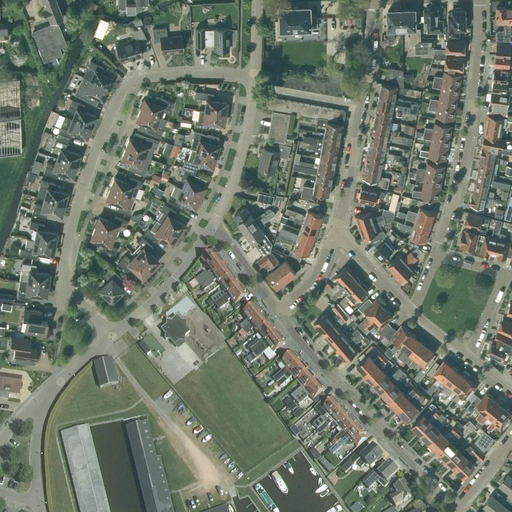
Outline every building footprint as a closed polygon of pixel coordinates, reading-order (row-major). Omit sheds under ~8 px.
[(42,0),(45,7),(43,8),(46,17),(49,16),(52,25),(32,32),(43,62),(47,60),(49,66),(58,63),(56,57),(62,55),(59,46),(64,44),(56,22),(59,21),(58,19),(62,18),(55,0),(42,0)] [(142,10),(142,5),(149,5),(148,0),(135,0),(136,2),(136,5),(136,11),(142,10)] [(127,2),(127,14),(134,14),(136,14),(136,13),(136,11),(136,5),(136,2),(127,2)] [(310,8),(310,6),(281,7),(281,8),(282,23),(278,23),(279,36),(296,36),(295,29),(311,28),(318,27),(317,17),(311,18),(310,8)] [(458,28),(468,28),(467,18),(465,18),(465,9),(462,7),(455,7),(453,10),(453,15),(450,16),(450,29),(446,29),(447,38),(459,38),(458,28)] [(510,8),(510,7),(497,7),(497,8),(497,23),(503,23),(504,31),(495,31),(491,31),(491,35),(495,34),(496,41),(510,41),(511,40),(510,8)] [(415,9),(402,10),(402,29),(410,28),(411,45),(415,45),(416,53),(429,53),(429,52),(432,52),(432,41),(428,42),(428,41),(421,41),(421,28),(416,28),(415,9)] [(438,19),(438,9),(425,10),(425,16),(425,22),(425,27),(428,27),(429,32),(443,31),(443,22),(439,22),(439,19),(438,19)] [(402,29),(402,10),(388,10),(389,40),(394,40),(394,29),(402,29)] [(110,23),(103,17),(96,25),(103,31),(110,23)] [(0,36),(8,37),(8,39),(9,38),(9,26),(3,26),(3,22),(0,22),(0,36)] [(133,41),(116,46),(121,62),(143,55),(140,45),(148,43),(141,28),(140,28),(134,30),(130,31),(133,41)] [(166,28),(152,29),(154,42),(161,41),(162,53),(183,51),(182,36),(167,37),(166,28)] [(214,45),(214,50),(229,50),(228,28),(214,29),(205,30),(205,28),(195,28),(195,46),(204,45),(214,45)] [(446,49),(439,48),(435,48),(435,53),(445,54),(446,52),(464,54),(465,40),(447,39),(446,49)] [(511,55),(511,51),(511,50),(511,44),(497,43),(496,54),(511,55)] [(445,54),(435,53),(435,54),(433,59),(445,60),(444,69),(463,71),(464,58),(445,56),(445,54)] [(495,66),(510,67),(511,67),(511,60),(511,55),(496,54),(495,66)] [(105,57),(102,61),(108,67),(112,62),(105,57)] [(91,61),(83,77),(108,89),(109,88),(111,88),(113,83),(112,81),(113,79),(100,73),(103,67),(91,61)] [(389,67),(387,77),(404,80),(404,70),(389,67)] [(345,71),(343,70),(329,68),(327,81),(341,84),(343,84),(345,71)] [(511,70),(510,70),(495,68),(494,79),(508,81),(509,77),(511,77),(511,70)] [(434,81),(460,86),(462,74),(445,71),(444,77),(435,75),(434,81)] [(283,86),(285,75),(279,74),(277,85),(283,86)] [(103,100),(108,89),(83,77),(75,93),(87,99),(90,93),(103,100)] [(301,89),(303,79),(297,77),(295,88),(301,89)] [(382,83),(380,94),(396,98),(397,92),(406,93),(407,88),(404,87),(404,80),(387,77),(385,84),(382,83)] [(19,78),(0,78),(0,152),(21,152),(20,117),(21,117),(19,78)] [(506,92),(506,94),(511,95),(511,87),(508,87),(508,81),(494,79),(492,90),(506,92)] [(319,92),(321,82),(315,81),(313,91),(319,92)] [(458,97),(460,86),(434,81),(433,87),(441,88),(440,94),(458,97)] [(338,85),(336,96),(342,97),(344,86),(338,85)] [(206,99),(205,110),(225,113),(227,102),(212,100),(213,93),(195,91),(194,98),(206,99)] [(506,95),(492,92),(489,112),(506,115),(509,100),(511,101),(511,95),(506,94),(506,95)] [(380,94),(378,106),(417,114),(419,107),(414,106),(414,108),(394,105),(396,98),(380,94)] [(429,103),(456,108),(458,97),(440,94),(439,99),(430,98),(429,103)] [(268,97),(267,108),(273,109),(275,98),(268,97)] [(141,108),(140,109),(159,117),(162,111),(170,113),(173,103),(160,98),(158,104),(144,99),(144,101),(141,101),(140,106),(141,108)] [(275,98),(273,109),(279,110),(281,99),(275,98)] [(91,125),(94,125),(96,120),(94,118),(95,116),(82,111),(85,105),(72,99),(68,109),(75,113),(72,119),(91,127),(91,125)] [(281,99),(279,110),(285,111),(287,100),(281,99)] [(298,102),(296,113),(302,114),(304,104),(298,102)] [(453,120),(456,108),(429,103),(428,109),(437,111),(436,117),(453,120)] [(304,104),(302,114),(308,115),(310,105),(304,104)] [(417,114),(378,106),(375,118),(391,121),(392,115),(402,117),(403,112),(413,114),(413,113),(417,114)] [(322,107),(320,117),(326,119),(328,108),(322,107)] [(328,108),(326,119),(332,120),(334,109),(328,108)] [(159,117),(140,109),(136,120),(150,125),(147,131),(161,136),(164,126),(157,122),(159,117)] [(334,109),(332,120),(338,121),(340,110),(334,109)] [(225,114),(225,113),(205,110),(199,110),(197,120),(195,120),(194,127),(208,129),(209,122),(223,124),(224,122),(226,121),(226,116),(225,114)] [(340,110),(338,121),(339,121),(344,122),(346,111),(340,110)] [(289,114),(274,112),(272,125),(287,128),(289,114)] [(507,120),(511,121),(511,115),(508,115),(507,118),(488,114),(485,135),(500,138),(502,125),(506,126),(507,120)] [(90,128),(91,127),(72,119),(64,116),(60,126),(58,132),(57,135),(69,140),(70,137),(71,138),(73,132),(87,137),(87,135),(90,135),(92,130),(90,128)] [(338,123),(339,121),(338,121),(332,120),(326,119),(320,117),(318,117),(317,124),(327,126),(325,133),(341,137),(343,124),(338,123)] [(373,130),(399,135),(400,131),(394,130),(394,129),(390,128),(391,121),(375,118),(373,130)] [(424,132),(450,137),(452,126),(435,122),(434,128),(425,127),(424,132)] [(272,125),(269,138),(278,139),(285,141),(285,140),(293,141),(294,136),(286,135),(287,128),(272,125)] [(413,138),(403,136),(402,136),(399,135),(373,130),(371,142),(387,145),(388,139),(402,142),(402,143),(411,144),(413,138)] [(196,150),(216,156),(219,145),(207,142),(209,135),(194,131),(192,137),(193,138),(189,149),(191,149),(196,151),(196,150)] [(448,148),(450,137),(424,132),(423,138),(432,140),(431,145),(448,148)] [(303,141),(310,143),(339,148),(341,137),(325,133),(324,140),(304,136),(303,141)] [(57,158),(76,165),(80,154),(67,150),(69,143),(68,143),(69,140),(57,135),(53,145),(61,148),(57,158)] [(496,151),(508,153),(511,153),(511,149),(505,148),(502,148),(503,145),(504,139),(485,136),(482,148),(496,151)] [(125,149),(150,158),(154,148),(156,149),(158,142),(145,137),(143,143),(129,138),(125,149)] [(277,143),(275,150),(264,148),(259,168),(275,171),(279,156),(288,158),(291,146),(292,142),(285,140),(285,141),(278,139),(277,143)] [(384,157),(394,159),(394,158),(400,160),(400,156),(395,155),(385,152),(387,145),(371,142),(368,154),(384,157)] [(322,150),(320,157),(336,160),(339,148),(310,143),(309,147),(317,149),(322,150)] [(448,148),(431,145),(430,151),(421,149),(420,155),(446,160),(448,148)] [(482,156),(481,160),(498,164),(500,158),(495,157),(496,151),(482,148),(481,156),(482,156)] [(146,169),(150,158),(125,149),(121,159),(134,164),(132,171),(145,176),(148,169),(146,169)] [(172,149),(168,161),(173,163),(177,151),(172,149)] [(183,167),(196,172),(197,169),(199,163),(212,167),(216,156),(196,150),(196,151),(191,149),(188,159),(185,158),(183,165),(183,167)] [(382,169),(383,161),(393,163),(394,159),(384,157),(368,154),(366,166),(382,169)] [(315,164),(300,160),(296,160),(295,164),(334,172),(336,160),(320,157),(319,163),(315,162),(315,164)] [(59,171),(73,176),(76,165),(57,158),(55,164),(47,163),(43,172),(57,177),(59,171)] [(481,160),(479,171),(495,174),(497,175),(497,173),(496,172),(492,171),(493,166),(498,167),(498,164),(481,160)] [(417,173),(443,177),(445,166),(428,163),(426,169),(418,167),(417,173)] [(316,180),(332,183),(334,172),(295,164),(293,169),(314,172),(317,173),(316,180)] [(380,176),(382,169),(366,166),(364,178),(379,181),(378,186),(388,189),(390,178),(380,176)] [(200,197),(205,187),(192,181),(195,175),(196,172),(183,167),(182,169),(177,178),(184,183),(182,188),(200,197)] [(493,180),(495,174),(479,171),(476,182),(489,185),(496,186),(510,189),(511,184),(493,180)] [(169,175),(163,172),(160,178),(166,181),(169,175)] [(153,173),(150,180),(158,184),(161,176),(153,173)] [(399,178),(398,184),(404,185),(405,180),(406,174),(400,173),(399,178)] [(441,189),(443,177),(417,173),(416,178),(424,180),(423,185),(441,189)] [(114,177),(110,188),(129,195),(133,185),(141,188),(143,182),(130,176),(127,183),(114,177)] [(45,199),(64,204),(67,193),(53,189),(55,183),(41,179),(40,186),(37,196),(45,199)] [(330,196),(332,183),(316,180),(314,188),(305,186),(303,196),(308,196),(307,198),(322,201),(324,194),(330,196)] [(474,193),(491,197),(493,197),(495,192),(488,190),(489,185),(476,182),(476,184),(474,184),(473,189),(475,189),(474,193)] [(174,185),(169,195),(167,201),(179,207),(182,201),(195,207),(200,197),(182,188),(174,185)] [(438,200),(441,189),(423,185),(422,191),(413,189),(412,195),(438,200)] [(385,192),(362,187),(359,200),(375,203),(377,196),(384,197),(385,192)] [(129,195),(110,188),(106,199),(119,204),(117,210),(130,215),(133,209),(130,208),(134,198),(129,195)] [(257,201),(261,202),(273,204),(275,196),(259,192),(257,201)] [(399,194),(393,193),(389,209),(395,211),(399,194)] [(473,197),(472,196),(470,205),(484,208),(486,201),(490,202),(491,197),(474,193),(473,197)] [(274,204),(281,206),(283,196),(277,195),(274,204)] [(409,204),(411,198),(402,195),(401,201),(409,204)] [(47,211),(61,215),(64,204),(45,199),(43,205),(35,204),(32,214),(46,218),(47,211)] [(432,222),(435,212),(430,210),(433,203),(423,200),(421,207),(420,206),(418,213),(404,208),(403,212),(432,222)] [(319,225),(323,215),(318,213),(321,204),(309,201),(306,209),(308,209),(306,215),(287,209),(286,213),(319,225)] [(163,211),(157,221),(178,235),(184,225),(173,217),(176,212),(165,204),(161,210),(163,211)] [(270,219),(268,217),(267,214),(265,211),(255,219),(246,207),(234,215),(246,233),(262,221),(264,224),(270,219)] [(504,210),(497,208),(495,216),(502,218),(504,210)] [(360,227),(395,215),(395,211),(384,209),(383,214),(374,218),(371,211),(356,216),(360,227)] [(415,221),(413,226),(429,232),(432,222),(403,212),(401,216),(415,221)] [(479,229),(481,223),(488,226),(490,218),(483,216),(483,217),(468,212),(464,225),(479,229)] [(303,224),(301,229),(316,234),(319,225),(286,213),(284,217),(288,218),(303,224)] [(368,236),(374,243),(386,233),(383,231),(379,232),(376,226),(386,223),(394,220),(395,215),(360,227),(363,238),(368,236)] [(95,227),(114,235),(116,229),(121,231),(123,226),(126,227),(128,221),(115,216),(112,222),(99,217),(98,219),(96,220),(94,224),(96,226),(95,227)] [(500,233),(500,231),(500,230),(502,221),(497,220),(494,229),(492,237),(485,235),(485,236),(481,252),(490,254),(490,253),(494,254),(500,233)] [(35,240),(55,244),(57,233),(43,230),(44,224),(30,221),(29,227),(37,229),(35,240)] [(177,236),(178,235),(157,221),(161,224),(155,233),(148,228),(145,234),(156,242),(160,236),(172,244),(173,242),(175,242),(178,238),(177,236)] [(253,243),(255,241),(258,246),(268,238),(261,229),(265,226),(264,224),(262,221),(246,233),(253,243)] [(410,237),(408,242),(419,247),(421,240),(425,242),(429,232),(413,226),(404,223),(400,222),(399,226),(403,228),(412,231),(410,237)] [(114,235),(95,227),(91,238),(104,243),(102,249),(115,254),(118,248),(110,245),(114,235)] [(282,227),(280,233),(312,244),(316,234),(301,229),(299,234),(282,227)] [(479,234),(485,236),(485,235),(486,231),(480,229),(479,233),(465,229),(464,232),(462,232),(460,242),(462,243),(461,247),(475,250),(479,234)] [(312,244),(280,233),(277,238),(292,245),(293,243),(296,243),(294,249),(292,248),(289,255),(301,262),(304,253),(308,255),(312,244)] [(374,243),(378,247),(374,250),(383,259),(387,256),(386,255),(395,248),(390,243),(393,241),(392,239),(395,237),(392,234),(389,237),(386,234),(386,233),(374,243)] [(503,234),(500,233),(494,254),(498,255),(498,256),(506,259),(507,256),(509,247),(511,242),(501,239),(503,234)] [(136,255),(151,269),(158,261),(148,251),(153,246),(142,237),(138,242),(143,247),(136,255)] [(53,253),(55,252),(56,247),(54,245),(55,244),(35,240),(27,238),(25,246),(25,249),(21,249),(19,255),(37,259),(39,252),(52,255),(53,253)] [(270,241),(260,248),(264,255),(271,250),(273,244),(270,241)] [(391,261),(388,264),(396,273),(421,249),(420,248),(417,247),(404,259),(400,254),(392,261),(391,261)] [(421,249),(396,273),(403,281),(407,278),(406,277),(414,269),(410,265),(417,258),(423,252),(421,249)] [(200,285),(226,266),(214,250),(201,259),(210,271),(207,274),(206,272),(195,280),(200,285)] [(267,254),(287,280),(296,273),(286,260),(280,264),(272,253),(270,251),(267,254)] [(268,274),(278,287),(287,280),(267,254),(257,261),(263,267),(268,264),(273,270),(268,274)] [(143,277),(151,269),(136,255),(132,260),(125,255),(118,263),(128,273),(133,268),(143,277)] [(20,281),(48,284),(49,273),(35,271),(36,265),(22,263),(21,273),(20,281)] [(226,266),(200,285),(204,291),(214,283),(214,282),(217,280),(221,285),(233,276),(226,266)] [(100,289),(111,301),(123,290),(116,283),(121,278),(111,267),(103,275),(108,281),(100,289)] [(327,291),(331,295),(354,275),(346,267),(334,278),(339,282),(333,288),(331,286),(327,291)] [(361,282),(354,275),(331,295),(335,299),(339,295),(345,289),(349,293),(361,282)] [(211,299),(215,304),(241,286),(233,276),(221,285),(225,291),(222,294),(221,291),(211,299)] [(32,294),(46,296),(48,284),(20,281),(18,292),(17,298),(31,300),(32,294)] [(347,302),(350,299),(357,306),(368,297),(365,294),(368,290),(361,282),(349,293),(340,302),(345,308),(349,304),(347,302)] [(244,298),(248,295),(241,286),(215,304),(219,310),(229,303),(228,301),(231,299),(234,304),(232,306),(236,311),(247,302),(244,298)] [(363,329),(385,308),(377,299),(373,302),(369,298),(358,308),(362,313),(365,311),(370,316),(363,322),(362,320),(358,324),(363,329)] [(240,326),(243,330),(263,315),(256,304),(252,308),(248,303),(243,308),(246,312),(243,314),(248,320),(240,326)] [(314,324),(322,333),(345,314),(345,313),(337,304),(332,308),(337,314),(331,319),(326,314),(314,324)] [(377,330),(383,336),(392,327),(388,322),(393,317),(385,308),(363,329),(367,333),(371,330),(369,329),(376,323),(380,327),(377,330)] [(24,331),(45,335),(47,322),(40,320),(41,311),(24,309),(23,318),(26,319),(24,331)] [(342,332),(338,327),(348,318),(350,317),(347,312),(345,314),(322,333),(330,342),(342,332)] [(271,324),(263,315),(243,330),(248,336),(252,333),(251,331),(254,329),(258,334),(271,324)] [(167,326),(162,330),(166,335),(165,340),(171,340),(175,345),(180,341),(185,341),(185,336),(190,332),(186,327),(186,322),(181,322),(177,317),(172,321),(167,320),(167,321),(167,326)] [(511,321),(503,318),(498,330),(511,336),(511,321)] [(278,334),(271,324),(258,334),(262,340),(259,342),(258,340),(248,348),(253,353),(278,334)] [(402,326),(398,331),(392,327),(383,336),(384,337),(385,336),(391,341),(393,338),(397,342),(392,349),(389,347),(385,352),(390,358),(395,352),(401,345),(411,333),(411,332),(402,326)] [(495,341),(493,340),(487,353),(497,357),(497,359),(502,361),(503,359),(508,361),(511,353),(511,338),(508,336),(498,331),(494,338),(496,339),(495,341)] [(330,342),(337,351),(350,341),(342,332),(330,342)] [(365,336),(363,335),(361,332),(355,336),(350,341),(337,351),(345,361),(358,350),(353,345),(356,342),(356,343),(359,341),(365,336)] [(399,356),(403,359),(418,339),(411,333),(401,345),(405,349),(399,356)] [(273,353),(286,343),(278,334),(253,353),(246,358),(251,364),(269,349),(273,353)] [(31,340),(12,337),(10,346),(15,346),(13,361),(34,364),(36,349),(29,348),(31,340)] [(416,358),(426,346),(418,339),(403,359),(399,364),(402,366),(412,354),(416,358)] [(144,342),(141,344),(148,352),(151,350),(144,342)] [(420,361),(425,364),(414,378),(418,381),(436,360),(431,356),(435,353),(426,346),(416,358),(411,364),(415,367),(420,361)] [(273,379),(277,383),(301,362),(293,353),(289,356),(285,351),(278,358),(279,359),(275,362),(278,366),(281,363),(286,368),(273,379)] [(357,366),(365,375),(377,364),(385,356),(381,352),(374,360),(369,355),(357,366)] [(385,373),(381,368),(389,360),(385,356),(377,364),(365,375),(374,384),(385,373)] [(118,383),(112,359),(94,364),(100,388),(118,383)] [(443,379),(452,367),(444,360),(440,365),(436,362),(428,372),(432,376),(435,372),(439,376),(434,382),(427,391),(431,394),(438,385),(443,379)] [(309,372),(301,362),(277,383),(273,387),(274,388),(278,385),(280,387),(293,377),(297,382),(309,372)] [(374,384),(382,392),(404,372),(403,371),(400,367),(400,368),(390,378),(385,373),(374,384)] [(438,394),(442,397),(460,373),(452,367),(443,379),(448,383),(442,389),(438,394)] [(317,381),(309,372),(297,382),(301,387),(292,396),(295,400),(317,381)] [(382,392),(390,401),(401,390),(396,385),(401,380),(400,379),(404,375),(405,373),(405,372),(404,372),(382,392)] [(455,388),(459,392),(469,379),(468,379),(460,373),(442,397),(446,400),(449,395),(455,388)] [(0,399),(8,401),(9,393),(19,395),(21,379),(0,375),(0,399)] [(463,404),(467,408),(477,396),(472,392),(477,386),(469,379),(459,392),(454,398),(449,405),(447,406),(451,409),(452,408),(463,395),(468,398),(463,404)] [(295,400),(299,406),(309,396),(313,401),(325,390),(317,381),(295,400)] [(406,395),(401,390),(390,401),(398,410),(409,399),(419,390),(415,386),(412,390),(406,395)] [(406,419),(408,416),(412,420),(421,412),(417,408),(417,407),(412,402),(422,393),(419,390),(409,399),(398,410),(406,419)] [(487,394),(482,400),(477,396),(467,408),(473,412),(478,406),(483,410),(477,418),(479,420),(495,400),(487,394)] [(290,398),(284,403),(287,407),(293,402),(290,398)] [(313,425),(317,430),(325,423),(342,408),(334,399),(328,404),(325,400),(314,409),(321,418),(313,425)] [(490,416),(494,419),(504,407),(495,400),(479,420),(476,424),(480,428),(484,423),(490,416)] [(293,403),(286,408),(290,413),(297,407),(293,403)] [(503,426),(511,414),(511,413),(504,407),(494,419),(488,427),(489,428),(486,432),(489,434),(492,430),(498,423),(503,426)] [(338,427),(350,417),(342,408),(325,423),(328,426),(333,422),(338,427)] [(421,435),(435,421),(434,421),(438,417),(434,413),(428,419),(424,414),(412,426),(421,435)] [(334,440),(335,441),(338,444),(358,425),(350,417),(338,427),(343,432),(334,440)] [(469,420),(466,424),(473,431),(477,427),(469,420)] [(438,425),(435,421),(421,435),(430,443),(441,432),(436,427),(438,425)] [(157,458),(148,422),(126,427),(146,511),(174,511),(161,457),(157,458)] [(317,430),(316,431),(319,435),(328,426),(325,423),(317,430)] [(358,425),(338,444),(334,447),(329,452),(332,456),(345,445),(346,446),(347,447),(348,447),(350,447),(351,447),(352,447),(353,446),(354,446),(354,445),(357,448),(366,439),(364,436),(366,434),(358,425)] [(109,511),(88,426),(61,432),(80,511),(109,511)] [(290,430),(296,437),(300,434),(294,426),(290,430)] [(430,443),(438,451),(456,434),(452,430),(451,430),(445,436),(441,432),(430,443)] [(474,442),(484,451),(494,439),(484,430),(474,442)] [(459,437),(456,434),(438,451),(446,460),(458,448),(453,443),(459,437)] [(472,443),(469,447),(467,450),(466,449),(462,452),(458,448),(446,460),(455,468),(476,447),(472,443)] [(370,468),(382,456),(373,447),(362,458),(357,454),(350,461),(341,470),(345,474),(356,463),(361,468),(366,464),(370,468)] [(475,465),(470,460),(475,455),(481,461),(485,456),(476,447),(455,468),(463,476),(475,465)] [(368,490),(371,487),(372,488),(377,482),(384,489),(389,485),(387,483),(398,472),(389,464),(379,474),(375,470),(362,482),(368,490)] [(506,497),(508,498),(511,500),(511,478),(508,475),(500,485),(509,493),(506,497)] [(404,482),(393,489),(390,491),(393,497),(390,499),(396,508),(403,503),(413,496),(404,482)] [(503,504),(492,495),(484,505),(490,509),(489,511),(490,511),(501,511),(502,511),(501,511),(511,511),(511,500),(508,498),(503,504)]
